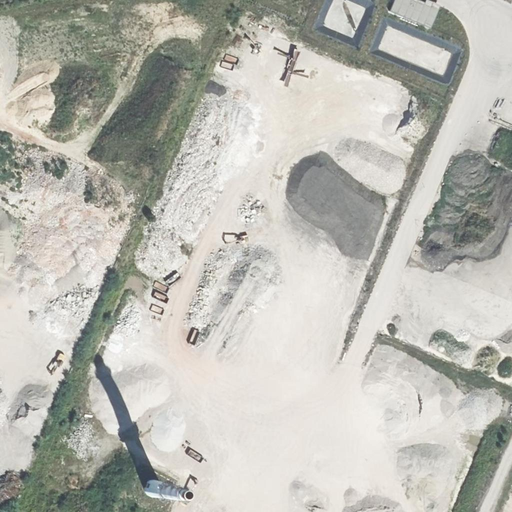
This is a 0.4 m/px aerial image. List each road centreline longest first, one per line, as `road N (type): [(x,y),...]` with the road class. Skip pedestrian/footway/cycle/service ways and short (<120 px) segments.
road 1 (unknown): [(164,375),(161,342),(220,178),(240,144),(293,101),(297,76),(267,42),(266,0)]
road 2 (unknown): [(164,375),(176,405),(205,424),(289,420),(331,404),(384,444),(461,416),(511,411)]
road 3 (unknown): [(164,375),(259,221),(273,211),(296,215),(302,224),(293,257)]
